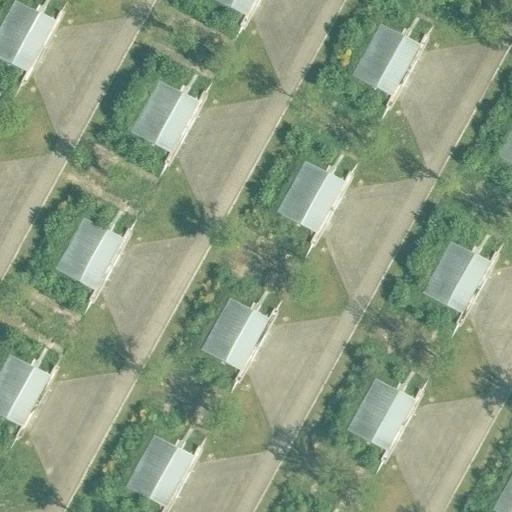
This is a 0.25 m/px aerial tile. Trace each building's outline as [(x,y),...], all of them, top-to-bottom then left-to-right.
[(256,0),(205,0),(245,21),(256,0)] [(50,26),(11,4),(0,23),(0,65),(22,77),(50,26)] [(415,48),(376,26),(347,78),(387,100),(415,48)] [(198,107),(158,85),(130,137),(169,158),(198,107)] [(511,128),(495,159),(511,168),(511,128)] [(340,185),(301,163),(272,215),(312,237),(340,185)] [(122,244),(83,222),(54,274),(94,295),(122,244)] [(488,266),(448,244),(420,296),(459,318),(488,266)] [(265,322),(225,300),(197,352),(236,374),(265,322)] [(47,381),(8,359),(0,372),(0,421),(19,432),(47,381)] [(412,403),(373,381),(345,433),(384,455),(412,403)] [(190,459),(150,437),(122,489),(161,510),(190,459)] [(511,511),(511,476),(492,511),(511,511)]
